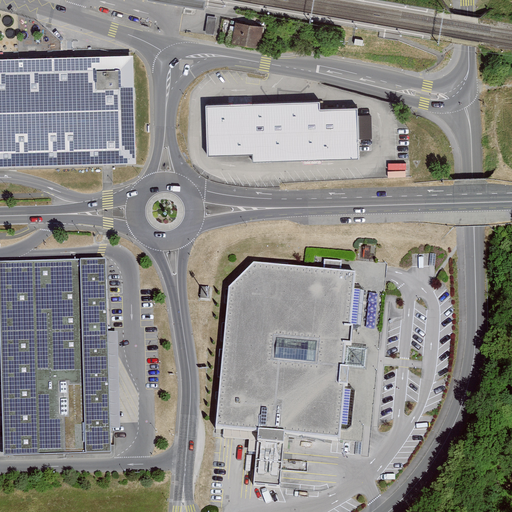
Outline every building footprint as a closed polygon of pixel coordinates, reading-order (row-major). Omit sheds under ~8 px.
[(265,45),(266,24),(237,22),(236,43),(265,45)] [(72,54),(0,55),(0,164),(35,163),(72,163),(107,162),(136,161),(133,53),(72,54)] [(316,103),(202,106),(203,156),(248,155),(248,163),(355,160),(354,110),(316,111),(316,103)] [(388,163),(388,176),(407,175),(407,163),(388,163)] [(332,435),(352,436),(359,357),(364,291),(366,270),(258,260),(232,285),(219,425),(258,428),(253,482),(280,485),(285,431),(332,435)] [(102,264),(0,264),(0,459),(104,458),(102,264)]
